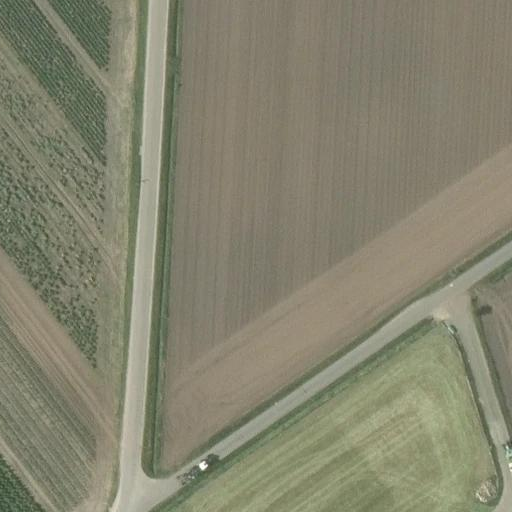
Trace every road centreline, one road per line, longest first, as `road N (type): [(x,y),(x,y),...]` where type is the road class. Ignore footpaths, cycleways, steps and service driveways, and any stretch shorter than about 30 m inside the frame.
road 1 (unclassified): [(125,511),(154,0)]
road 2 (unclassified): [(130,511),(511,250)]
